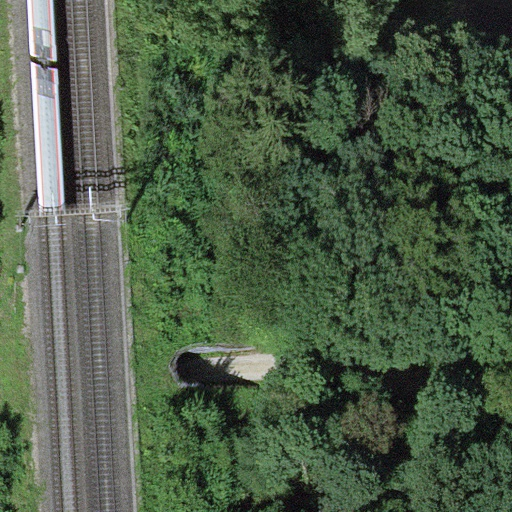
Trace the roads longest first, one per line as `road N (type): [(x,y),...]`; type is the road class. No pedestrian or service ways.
road 1 (track): [(0,387),(348,365)]
road 2 (track): [(511,416),(348,365)]
